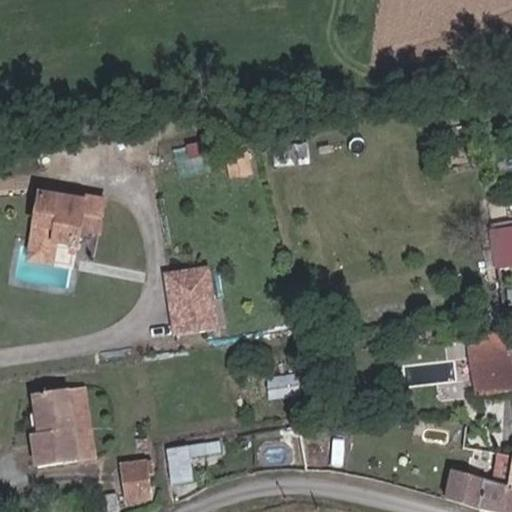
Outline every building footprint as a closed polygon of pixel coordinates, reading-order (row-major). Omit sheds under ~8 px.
[(63,223),(61,244),(84,247),(88,226),(102,227),(106,198),(38,190),(35,219),(63,223)] [(63,223),(35,219),(33,240),(61,244),(63,223)] [(494,255),(511,252),(511,228),(489,232),(494,255)] [(62,245),(60,264),(74,265),(76,246),(62,245)] [(511,252),(494,255),(497,273),(497,276),(498,280),(501,294),(511,292),(511,252)] [(216,266),(170,269),(173,332),(220,330),(216,266)] [(511,340),(511,292),(501,294),(505,311),(507,322),(511,340)] [(486,386),(511,382),(511,342),(511,340),(507,322),(477,326),(486,386)] [(59,391),(70,460),(89,457),(79,388),(59,391)] [(70,460),(59,391),(33,395),(38,436),(27,438),(31,467),(70,460)] [(511,438),(501,437),(496,466),(511,470),(511,438)] [(174,483),(198,481),(195,455),(223,452),(222,440),(170,445),(174,483)] [(450,486),(510,501),(511,487),(511,470),(496,466),(455,456),(450,486)] [(141,507),(157,503),(155,481),(161,480),(158,458),(121,463),(126,507),(141,507)]
